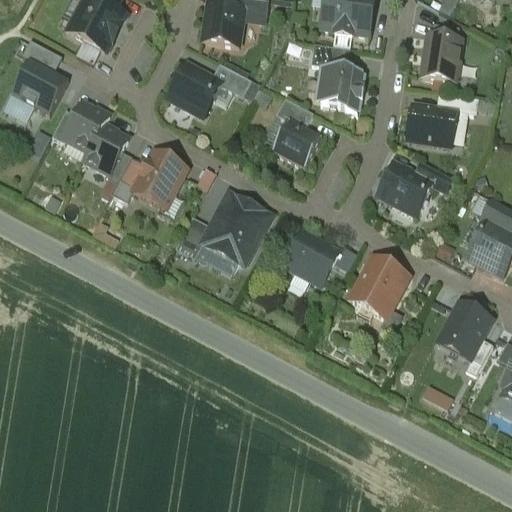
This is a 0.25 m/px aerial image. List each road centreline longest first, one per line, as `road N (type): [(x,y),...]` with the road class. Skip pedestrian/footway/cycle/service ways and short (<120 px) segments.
road 1 (unclassified): [(511,480),(0,213)]
road 2 (residential): [(143,107),(149,132),(226,179),(286,211),(344,225)]
road 3 (residential): [(344,225),(373,163),(400,0)]
road 4 (residential): [(344,225),(511,314)]
